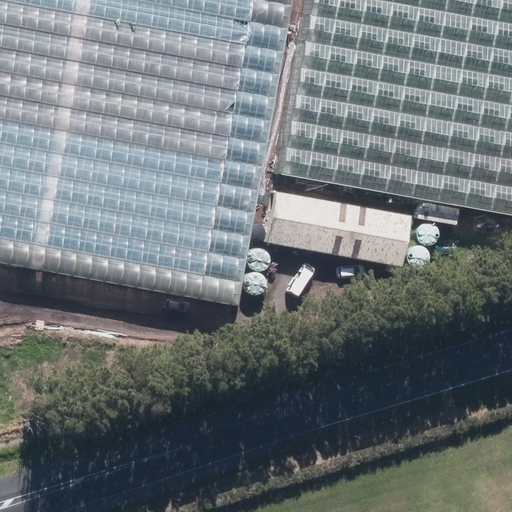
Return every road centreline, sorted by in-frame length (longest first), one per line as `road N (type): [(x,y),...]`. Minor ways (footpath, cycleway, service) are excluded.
road 1 (tertiary): [(511,348),(0,505)]
road 2 (track): [(0,311),(192,332),(254,319),(324,288)]
